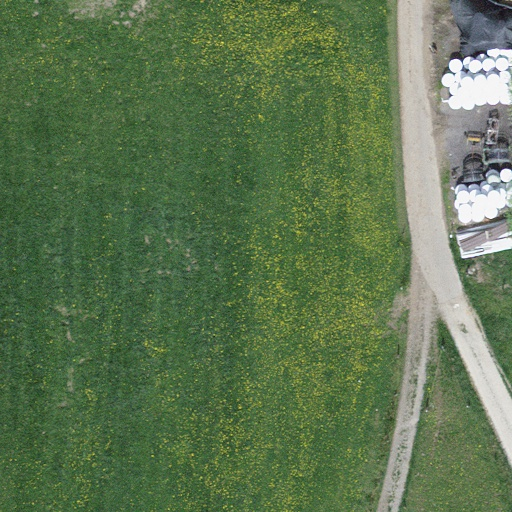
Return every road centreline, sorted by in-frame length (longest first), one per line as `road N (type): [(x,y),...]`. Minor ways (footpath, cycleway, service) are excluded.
road 1 (track): [(511,411),(445,261),(399,511)]
road 2 (unclassified): [(423,0),(445,261)]
